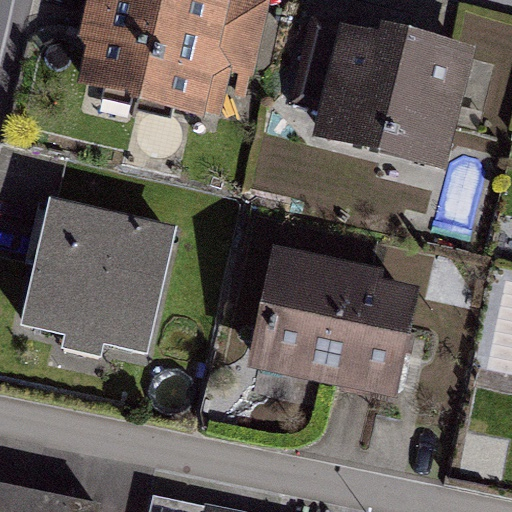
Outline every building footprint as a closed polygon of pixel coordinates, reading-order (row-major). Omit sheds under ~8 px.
[(88,0),(82,37),(87,44),(76,89),(204,118),(205,112),(223,116),(228,92),(249,97),(271,0),(88,0)] [(336,14),(305,133),(439,168),(471,50),(336,14)] [(21,339),(155,369),(180,259),(45,229),(21,339)] [(285,270),(262,373),(399,403),(422,300),(285,270)] [(95,511),(97,506),(0,486),(0,511),(95,511)]
